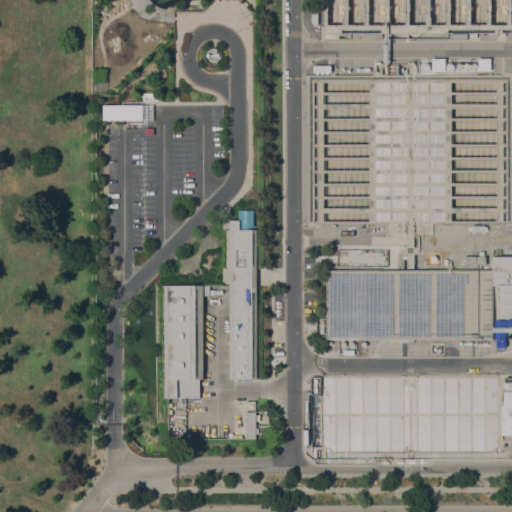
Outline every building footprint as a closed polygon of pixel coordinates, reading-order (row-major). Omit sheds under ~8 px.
[(320,0),(507,0),(507,36),(320,34),(320,0)] [(445,58),(445,71),(431,71),(431,58),(445,58)] [(490,58),(491,70),(478,70),(478,58),(490,58)] [(310,75),(310,224),(503,223),(508,72),(310,75)] [(511,72),(508,72),(503,223),(511,222),(511,72)] [(153,105),(153,119),(139,119),(139,121),(136,121),(136,119),(129,119),(129,120),(125,120),(125,119),(122,119),(122,120),(119,120),(119,119),(116,119),(116,121),(113,121),(113,119),(111,119),(111,120),(108,120),(108,119),(103,119),(103,104),(153,105)] [(252,210),(238,210),(239,228),(252,228),(252,210)] [(257,353),(257,379),(229,379),(230,353),(230,341),(227,341),(227,332),(229,332),(230,267),(226,267),(226,229),(229,229),(230,219),(240,219),(240,229),(257,229),(257,353)] [(479,256),(479,251),(484,251),(484,256),(486,256),(486,264),(469,263),(469,267),(466,267),(466,263),(464,263),(464,256),(479,256)] [(511,256),(511,316),(499,316),(499,285),(493,285),(493,256),(511,256)] [(327,338),(326,269),(492,269),(492,338),(327,338)] [(163,285),(209,285),(209,295),(203,295),(203,353),(203,379),(200,379),(200,397),(163,397),(163,353),(163,285)] [(319,374),(319,450),(498,450),(499,375),(319,374)] [(511,377),(511,435),(502,435),(501,405),(505,405),(504,377),(511,377)] [(256,411),(255,427),(258,427),(258,430),(256,430),(256,438),(246,438),(246,411),(256,411)]
